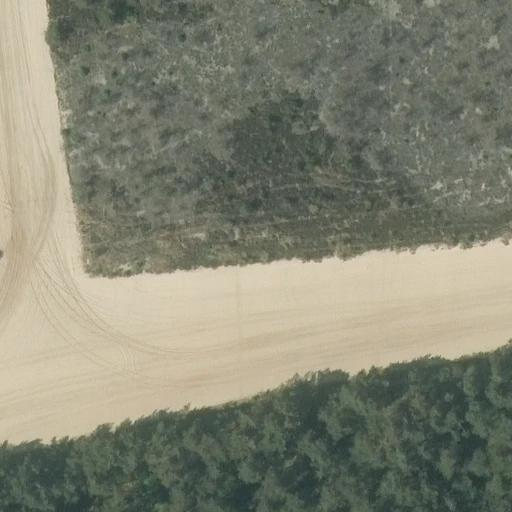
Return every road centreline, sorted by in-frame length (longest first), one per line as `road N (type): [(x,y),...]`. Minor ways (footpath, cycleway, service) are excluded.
road 1 (track): [(0,380),(58,363),(511,295)]
road 2 (track): [(58,363),(0,4)]
